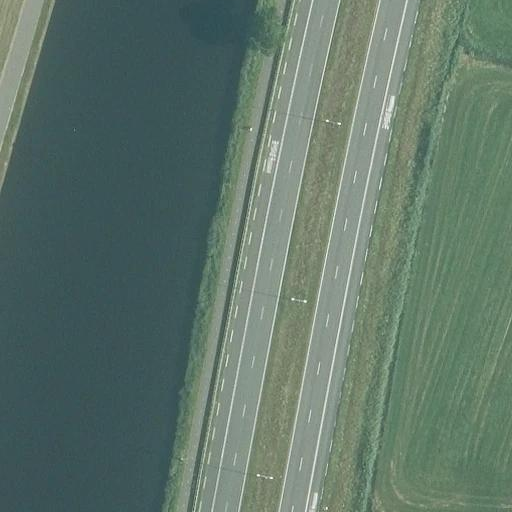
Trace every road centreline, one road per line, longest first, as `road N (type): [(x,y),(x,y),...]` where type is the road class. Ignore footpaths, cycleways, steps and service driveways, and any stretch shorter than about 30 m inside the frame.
road 1 (primary): [(328,0),(225,511)]
road 2 (primary): [(292,511),(393,0)]
road 3 (unclassified): [(0,119),(35,0)]
